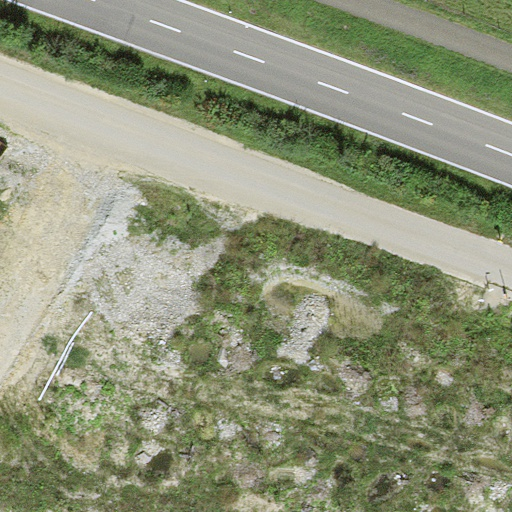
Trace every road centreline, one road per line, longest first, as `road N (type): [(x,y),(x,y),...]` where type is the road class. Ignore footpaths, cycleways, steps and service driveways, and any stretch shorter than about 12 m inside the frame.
road 1 (track): [(0,103),(511,272)]
road 2 (primary): [(66,0),(511,157)]
